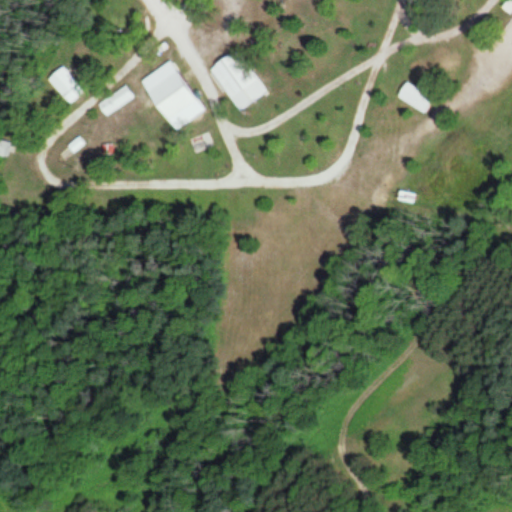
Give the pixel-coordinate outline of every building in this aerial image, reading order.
[(238,110),(267,92),(239,48),(210,67),(238,110)] [(72,103),(85,89),(62,66),(48,80),(72,103)] [(196,101),(177,70),(146,90),(165,121),(196,101)] [(434,98),(407,81),(397,96),(425,113),(434,98)] [(108,117),(134,95),(125,84),(99,106),(108,117)] [(0,154),(5,156),(11,141),(0,137),(0,154)]
